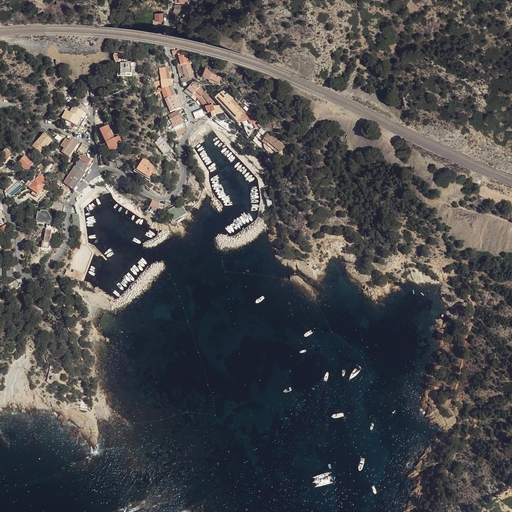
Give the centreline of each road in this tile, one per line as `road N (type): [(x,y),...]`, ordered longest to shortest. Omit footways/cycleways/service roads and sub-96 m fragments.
road 1 (residential): [(97,171),(117,171),(153,197),(179,187),(181,146),(192,125),(167,47),(172,0)]
road 2 (residential): [(0,186),(21,274),(33,277),(63,249),(70,203),(97,171)]
